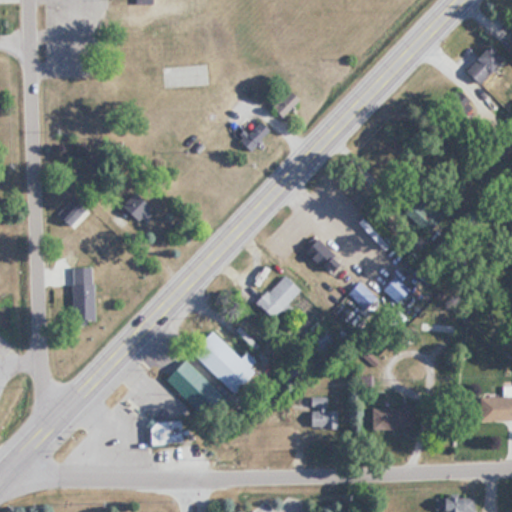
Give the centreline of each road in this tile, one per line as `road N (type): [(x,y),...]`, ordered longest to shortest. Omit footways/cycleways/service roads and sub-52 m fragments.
road 1 (primary): [(0,472),(456,0)]
road 2 (residential): [(511,466),(35,480),(5,467)]
road 3 (residential): [(58,416),(40,379),(26,0)]
